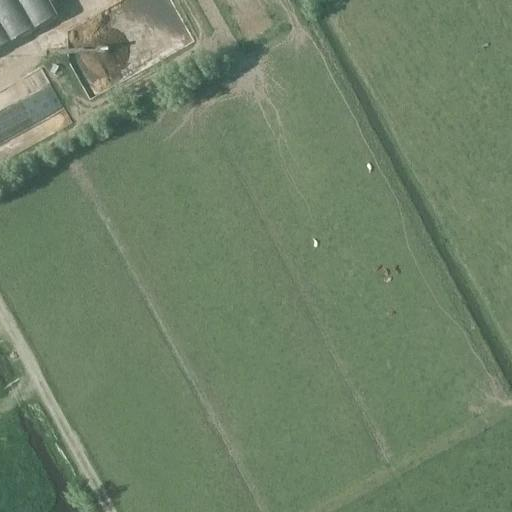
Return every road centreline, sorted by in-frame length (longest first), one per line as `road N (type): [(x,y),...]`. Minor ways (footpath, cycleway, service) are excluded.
road 1 (track): [(0,313),(108,511)]
road 2 (track): [(511,406),(323,511)]
